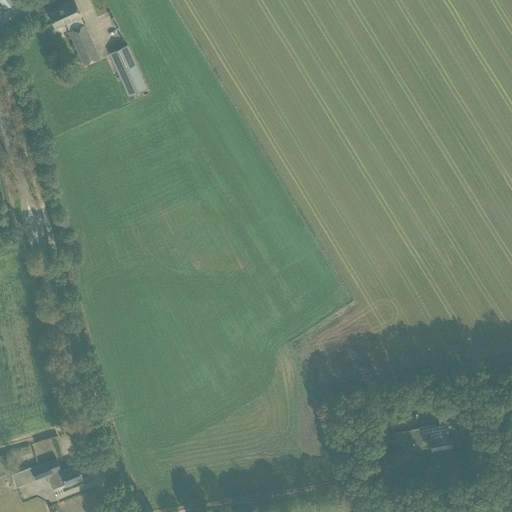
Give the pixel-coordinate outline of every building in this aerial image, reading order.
[(0,0),(0,9),(12,0),(0,0)] [(63,7),(49,14),(55,26),(68,20),(72,30),(69,31),(84,64),(99,58),(79,15),(80,15),(73,0),(62,5),(63,7)] [(108,53),(128,96),(146,88),(127,45),(108,53)] [(468,440),(465,422),(458,423),(455,408),(438,411),(440,424),(411,429),(411,430),(395,433),(396,440),(405,438),(406,443),(413,441),(413,442),(415,449),(431,446),(430,442),(451,438),(452,443),(468,440)] [(49,473),(55,487),(64,483),(65,486),(80,479),(75,466),(60,472),(59,469),(60,469),(56,459),(30,469),(35,479),(49,473)] [(11,475),(16,487),(22,484),(17,472),(11,475)]
